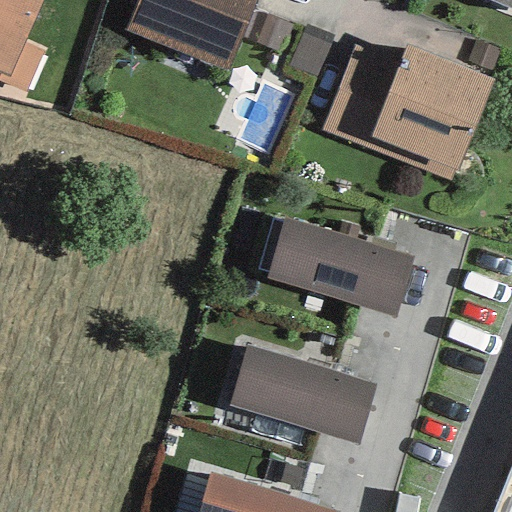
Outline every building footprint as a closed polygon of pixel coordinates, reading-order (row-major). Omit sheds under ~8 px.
[(0,0),(0,83),(23,94),(42,52),(22,42),(41,0),(0,0)] [(136,0),(123,31),(226,73),(256,0),(136,0)] [(511,0),(482,0),(511,11),(511,0)] [(286,23),(266,16),(255,45),(275,52),(286,23)] [(332,36),(305,26),(289,67),(316,77),(332,36)] [(499,50),(474,40),(465,62),(490,72),(499,50)] [(354,44),(320,131),(449,181),(454,170),(456,171),(492,79),(406,45),(400,62),(354,44)] [(412,257),(283,219),(264,280),(394,318),(412,257)] [(245,347),(227,407),(358,446),(376,385),(245,347)] [(511,511),(511,458),(490,511),(511,511)] [(335,511),(209,472),(197,511),(335,511)]
